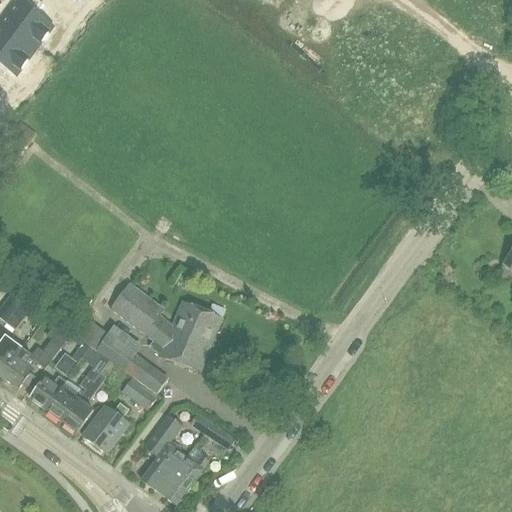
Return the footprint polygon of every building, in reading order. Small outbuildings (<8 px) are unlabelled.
[(11,0),(14,2),(0,19),(0,27),(32,51),(39,43),(40,44),(52,28),(36,16),(43,6),(34,0),(11,0)] [(0,65),(15,77),(27,61),(26,60),(32,51),(0,27),(0,65)] [(19,124),(1,149),(17,161),(35,136),(19,124)] [(130,285),(110,311),(153,343),(149,348),(159,356),(159,357),(200,375),(223,320),(183,303),(172,328),(157,316),(162,310),(130,285)] [(0,320),(5,324),(22,303),(12,294),(0,310),(0,320)] [(22,303),(5,324),(15,332),(26,317),(35,324),(41,317),(22,303)] [(109,361),(127,375),(156,396),(168,380),(136,355),(141,349),(114,327),(108,335),(81,316),(69,333),(109,361)] [(0,377),(2,379),(22,352),(6,339),(0,346),(0,377)] [(35,363),(45,370),(61,349),(52,341),(35,363)] [(81,345),(75,352),(82,357),(87,350),(81,345)] [(22,352),(2,379),(18,391),(22,386),(26,389),(34,378),(30,375),(33,371),(25,365),(30,358),(22,352)] [(67,379),(74,370),(78,365),(65,356),(55,369),(67,379)] [(62,390),(46,412),(62,423),(84,394),(84,395),(100,375),(108,364),(107,363),(100,358),(79,387),(84,391),(83,393),(79,391),(73,398),(62,390)] [(76,434),(93,412),(86,406),(105,379),(100,375),(84,395),(84,394),(62,423),(76,434)] [(46,412),(62,390),(66,383),(58,377),(53,384),(46,378),(30,399),(46,412)] [(122,394),(147,412),(156,400),(131,381),(122,394)] [(94,447),(123,409),(120,406),(113,415),(104,409),(82,438),(94,447)] [(128,412),(123,409),(94,447),(106,456),(128,426),(121,421),(128,412)] [(189,426),(204,435),(211,424),(197,415),(189,426)] [(159,495),(186,459),(180,455),(180,449),(173,444),(168,446),(182,427),(168,417),(144,450),(158,460),(142,482),(159,495)] [(236,441),(211,424),(204,435),(229,452),(236,441)] [(194,465),(186,459),(159,495),(176,507),(202,471),(208,462),(201,457),(194,465)]
